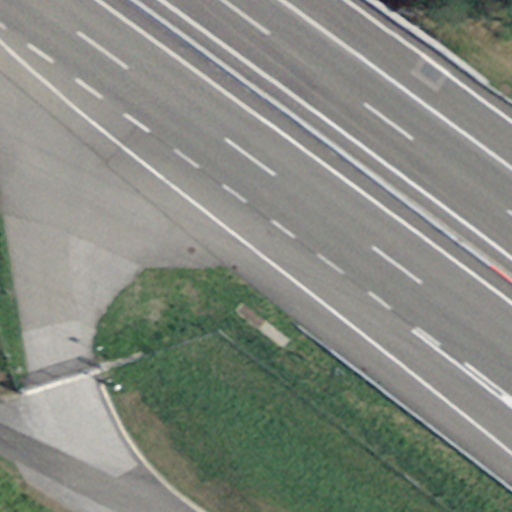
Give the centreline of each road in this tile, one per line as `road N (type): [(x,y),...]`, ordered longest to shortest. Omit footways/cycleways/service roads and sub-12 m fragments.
road 1 (motorway): [(81,54),(511,444)]
road 2 (motorway): [(81,54),(511,360)]
road 3 (motorway): [(433,160),(207,0)]
